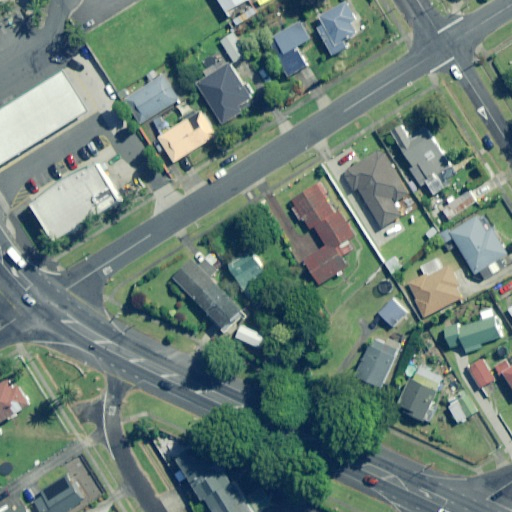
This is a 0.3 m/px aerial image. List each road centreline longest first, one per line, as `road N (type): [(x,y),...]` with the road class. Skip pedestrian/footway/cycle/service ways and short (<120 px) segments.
road 1 (residential): [(42,302),(445,46)]
road 2 (trunk): [(461,511),(129,357)]
road 3 (residential): [(155,511),(111,433),(129,357)]
road 4 (residential): [(445,46),(511,150)]
